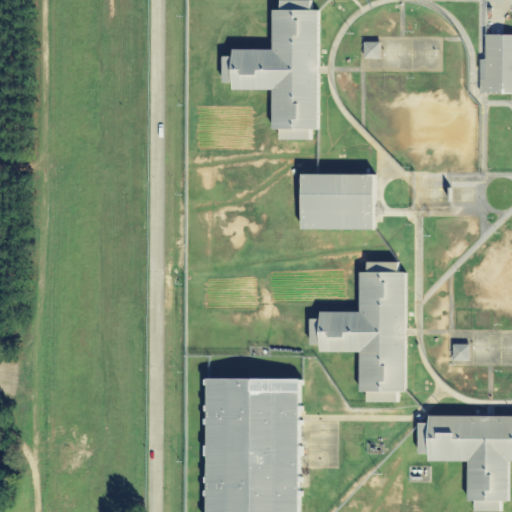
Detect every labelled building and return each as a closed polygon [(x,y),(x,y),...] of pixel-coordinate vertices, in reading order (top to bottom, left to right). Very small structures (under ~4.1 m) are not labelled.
[(272,90),(272,129),(279,129),(279,140),(310,140),(310,130),(317,130),(317,10),(310,10),(310,0),(279,0),(280,10),(273,10),(273,50),(233,50),(233,57),(222,57),(222,82),(232,82),(232,90),(272,90)] [(480,59),(480,94),(511,93),(511,34),(485,35),(485,59),(480,59)] [(378,58),(378,43),(364,43),(364,58),(378,58)] [(374,174),(302,174),(302,230),(374,230),(374,174)] [(359,313),(319,312),(319,320),(310,320),(310,345),(319,346),(319,353),(359,353),(359,393),(367,393),(367,402),(397,403),(397,393),(403,393),(405,273),(397,273),(397,263),(367,262),(367,273),(360,273),(359,313)] [(452,360),(467,361),(468,346),(452,345),(452,360)] [(298,511),(299,380),(207,379),(206,511),(298,511)] [(468,462),(467,503),(475,503),(475,511),(499,511),(500,503),(507,503),(507,462),(511,462),(511,417),(428,417),(428,428),(419,428),(419,454),(428,454),(428,462),(468,462)]
